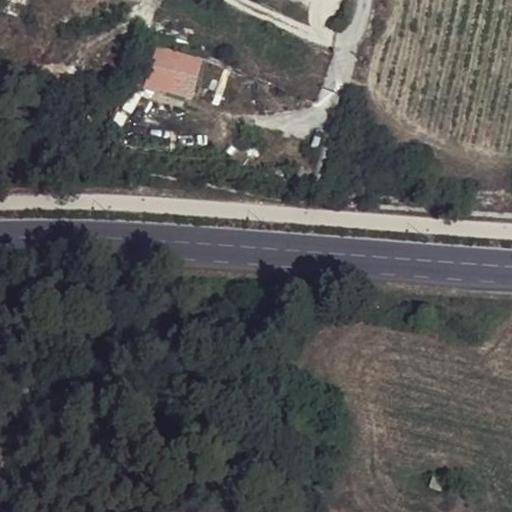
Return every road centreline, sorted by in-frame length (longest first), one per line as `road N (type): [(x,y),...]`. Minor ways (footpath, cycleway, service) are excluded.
road 1 (secondary): [(0,236),(208,241),(511,266)]
road 2 (unknown): [(349,58),(230,0)]
